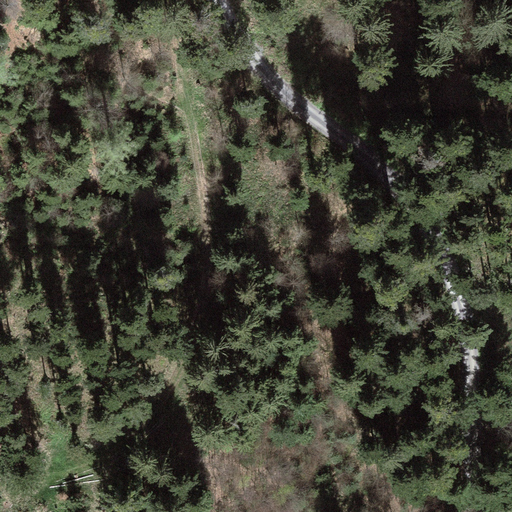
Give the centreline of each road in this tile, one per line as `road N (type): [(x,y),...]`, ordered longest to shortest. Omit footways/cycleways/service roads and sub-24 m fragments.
road 1 (track): [(220,0),(306,104),(388,163),(439,227),(466,305),(477,511)]
road 2 (track): [(0,475),(63,477),(102,462),(158,412),(182,373),(208,259),(176,0)]
